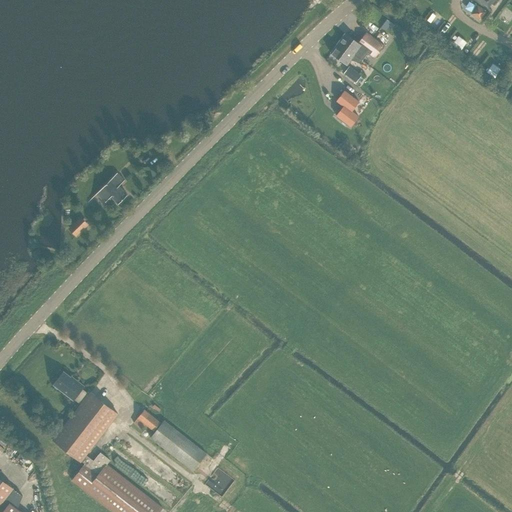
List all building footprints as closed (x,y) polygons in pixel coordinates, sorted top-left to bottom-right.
[(408,0),(406,4),(413,9),(419,0),(408,0)] [(479,20),(486,12),(477,6),(471,14),(479,20)] [(437,26),(443,18),(433,9),(426,17),(437,26)] [(377,37),(383,41),(393,27),(387,22),(377,37)] [(345,34),(338,43),(354,55),(355,54),(361,60),(364,56),(357,51),(360,47),(375,58),(384,46),(366,32),(358,43),(345,34)] [(338,43),(331,53),(347,65),(354,55),(338,43)] [(331,54),(327,57),(334,63),(337,59),(331,54)] [(343,74),(357,83),(362,76),(349,66),(343,74)] [(359,104),(344,93),(337,103),(343,108),(336,118),(351,129),(358,119),(351,114),(359,104)] [(96,195),(105,203),(111,197),(119,205),(128,195),(119,187),(125,181),(118,173),(96,195)] [(68,229),(76,237),(89,225),(81,216),(68,229)] [(85,464),(72,481),(111,511),(159,511),(163,508),(107,464),(110,460),(100,453),(99,455),(98,455),(94,461),(86,455),(118,414),(90,392),(88,394),(82,389),(84,386),(72,377),(71,378),(63,372),(54,384),(73,400),(74,399),(80,404),(53,440),(81,462),(82,461),(85,464)] [(144,410),(134,423),(141,429),(145,424),(153,431),(160,423),(144,410)] [(164,421),(151,438),(193,471),(206,454),(164,421)] [(118,465),(125,457),(118,452),(112,460),(118,465)] [(226,489),(234,477),(218,466),(209,479),(217,485),(218,484),(226,489)] [(0,478),(0,511),(21,511),(17,509),(23,496),(0,478)]
